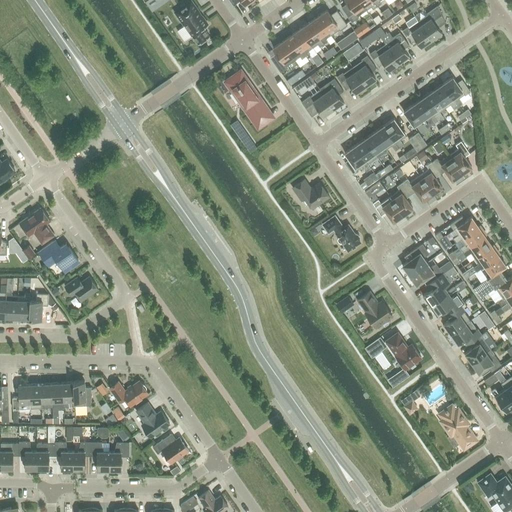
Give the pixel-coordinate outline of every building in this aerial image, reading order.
[(180,8),(174,12),(184,26),(177,31),(184,41),(192,35),(198,43),(209,35),(203,27),(207,24),(202,16),(200,17),(197,12),(198,11),(191,0),(186,4),(187,6),(181,10),(180,8)] [(366,10),(359,0),(345,0),(349,4),(343,8),(342,7),(341,7),(351,21),(366,10)] [(359,0),(366,10),(371,6),(373,9),(377,6),(372,0),(359,0)] [(399,0),(394,4),(397,9),(403,5),(399,0)] [(416,10),(417,6),(414,2),(408,6),(412,13),(416,10)] [(388,7),(381,12),(385,18),(392,13),(388,7)] [(418,20),(431,39),(434,37),(435,38),(442,34),(437,27),(444,22),(445,22),(438,7),(427,14),(423,9),(414,16),(418,21),(418,20)] [(317,16),(331,35),(346,24),(336,10),(337,12),(331,16),(327,10),(317,16)] [(379,13),(372,18),(376,24),(377,24),(383,19),(379,13)] [(317,16),(309,22),(323,43),(328,40),(326,38),(331,35),(317,16)] [(413,44),(418,41),(422,48),(429,43),(427,42),(431,39),(418,20),(418,21),(414,16),(405,22),(409,27),(403,31),(412,45),(413,45),(413,44)] [(395,23),(391,18),(388,20),(385,22),(388,28),(395,23)] [(309,22),(300,29),(310,43),(312,47),(313,47),(318,44),(319,46),(323,43),(309,22)] [(354,29),(359,36),(363,33),(358,26),(354,29)] [(310,43),(300,29),(291,35),(306,56),(310,53),(308,50),(312,47),(310,43)] [(354,30),(348,34),(353,40),(358,37),(354,30)] [(385,43),(398,62),(402,60),(403,61),(409,57),(402,47),(407,43),(408,45),(409,45),(400,33),(385,43)] [(306,56),(291,35),(282,41),(292,56),(293,55),(295,59),(300,56),(302,59),(306,56)] [(336,42),(341,49),(345,46),(341,39),(336,42)] [(292,56),(282,41),(273,47),(277,54),(271,58),(270,57),(280,71),(295,59),(293,55),(292,56)] [(357,41),(351,46),(357,53),(363,49),(357,41)] [(398,62),(385,43),(370,54),(378,66),(379,66),(378,64),(382,61),(388,69),(398,62)] [(332,55),(337,52),(333,46),(328,50),(332,55)] [(327,59),(332,55),(328,50),(323,53),(327,59)] [(365,64),(356,70),(355,71),(365,85),(375,78),(369,70),(374,66),(375,68),(376,68),(367,56),(362,60),(365,64)] [(314,60),(313,60),(317,66),(323,62),(320,57),(315,61),(315,60),(314,60)] [(355,71),(356,70),(353,66),(337,77),(346,89),(345,87),(350,84),(356,92),(365,85),(355,71)] [(302,69),(286,80),(290,85),(305,74),(302,69)] [(258,125),(261,123),(262,124),(269,119),(268,118),(269,117),(266,112),(268,110),(253,89),(254,89),(248,80),(246,81),(241,74),(239,76),(237,74),(230,79),(231,81),(228,83),(233,90),(232,91),(242,106),(243,106),(253,120),(255,120),(258,125)] [(452,76),(442,84),(458,106),(462,103),(459,98),(464,94),(465,95),(470,91),(463,82),(458,85),(452,76)] [(320,89),(333,108),(336,106),(337,107),(344,103),(337,93),(341,89),(343,91),(335,79),(320,89)] [(458,106),(442,84),(433,90),(445,108),(450,104),(454,109),(458,106)] [(333,108),(320,89),(302,102),(311,116),(312,115),(312,114),(319,109),(324,117),(331,112),(329,111),(333,108)] [(445,108),(433,90),(423,97),(439,119),(443,116),(440,111),(445,108)] [(439,119),(423,97),(413,104),(423,118),(423,119),(425,122),(431,118),(434,122),(439,119)] [(423,118),(413,104),(403,111),(413,125),(423,119),(423,118)] [(462,112),(466,117),(471,113),(468,108),(462,112)] [(466,117),(462,112),(457,116),(462,123),(467,119),(466,117)] [(383,125),(399,147),(403,144),(400,139),(406,135),(393,118),(383,125)] [(448,122),(443,126),(446,130),(451,127),(448,122)] [(399,147),(383,125),(374,132),(386,149),(391,145),(395,150),(399,147)] [(446,130),(443,126),(438,129),(441,134),(446,130)] [(237,135),(241,140),(247,136),(243,131),(237,135)] [(386,149),(374,132),(364,139),(377,157),(387,150),(386,149)] [(413,135),(422,148),(427,144),(418,132),(413,135)] [(451,137),(448,133),(441,138),(444,142),(451,137)] [(422,148),(413,135),(408,139),(417,151),(422,148)] [(377,157),(364,139),(354,145),(368,164),(377,157)] [(432,145),(438,154),(444,150),(438,141),(432,145)] [(458,148),(449,155),(463,175),(469,170),(467,169),(471,166),(465,156),(469,153),(461,141),(455,144),(458,148)] [(368,164),(354,145),(344,153),(350,161),(346,164),(352,174),(358,170),(357,170),(362,166),(366,171),(371,168),(368,164)] [(428,157),(423,150),(416,155),(421,162),(428,157)] [(401,162),(407,158),(404,154),(398,157),(401,162)] [(437,157),(431,161),(440,174),(445,170),(452,180),(456,177),(457,179),(463,175),(449,155),(439,161),(437,157)] [(0,180),(15,170),(7,159),(0,163),(0,162),(0,180)] [(440,174),(431,161),(426,165),(428,169),(419,175),(433,195),(439,191),(438,189),(442,187),(435,177),(440,174)] [(390,164),(384,167),(387,172),(393,168),(390,164)] [(387,172),(384,167),(379,171),(382,175),(387,172)] [(399,169),(395,172),(399,177),(403,174),(399,169)] [(433,195),(419,175),(410,182),(407,178),(402,182),(411,194),(416,191),(422,201),(426,198),(427,199),(433,195)] [(319,183),(309,190),(308,188),(309,187),(304,179),(293,187),(301,199),(305,197),(312,208),(328,196),(319,183)] [(364,181),(359,184),(363,189),(368,186),(364,181)] [(371,201),(377,197),(375,194),(384,187),(379,181),(365,191),(371,201)] [(399,189),(390,196),(404,216),(410,212),(408,210),(412,207),(406,198),(411,194),(402,182),(397,186),(399,189)] [(465,202),(474,197),(471,193),(463,198),(465,202)] [(404,216),(390,196),(380,203),(378,199),(372,203),(381,215),(386,212),(393,221),(397,218),(398,220),(404,216)] [(50,220),(40,207),(19,222),(29,235),(33,232),(41,243),(54,235),(49,227),(47,228),(44,224),(50,220)] [(334,216),(323,224),(328,231),(333,228),(337,233),(336,233),(338,236),(337,236),(337,237),(337,238),(337,239),(338,240),(338,241),(339,242),(340,242),(341,242),(342,242),(348,249),(359,241),(359,240),(360,239),(360,238),(360,237),(359,237),(359,236),(359,235),(358,235),(358,234),(357,234),(356,233),(355,233),(354,234),(348,225),(343,229),(339,224),(340,223),(334,216)] [(478,226),(471,216),(463,222),(459,217),(449,224),(453,230),(454,229),(458,234),(453,238),(456,242),(461,239),(478,226)] [(18,219),(10,223),(17,235),(24,231),(18,219)] [(461,239),(465,244),(460,247),(463,252),(485,236),(482,232),(484,231),(480,225),(478,226),(461,239)] [(313,236),(318,232),(314,227),(309,230),(313,236)] [(443,236),(440,231),(435,235),(438,239),(443,236)] [(432,236),(427,240),(431,245),(436,241),(432,236)] [(485,236),(463,252),(466,256),(471,252),(474,258),(492,246),(492,245),(485,236)] [(28,258),(28,257),(22,250),(13,237),(8,240),(8,252),(16,252),(22,262),(28,258)] [(79,262),(68,247),(66,248),(63,244),(58,248),(53,240),(38,251),(49,267),(57,261),(65,272),(79,262)] [(409,274),(427,262),(423,257),(429,253),(422,243),(404,256),(404,257),(410,253),(413,257),(402,265),(403,266),(403,269),(404,271),(406,272),(409,273),(409,274)] [(492,246),(474,258),(478,263),(473,267),(477,271),(480,269),(480,268),(499,255),(496,252),(498,250),(493,244),(492,245),(492,246)] [(34,253),(29,245),(22,250),(28,257),(34,253)] [(452,259),(456,256),(453,251),(448,254),(452,259)] [(463,252),(456,256),(458,258),(459,257),(460,260),(466,256),(463,252)] [(480,268),(480,269),(487,278),(473,289),(476,293),(504,274),(500,269),(506,265),(499,255),(480,268)] [(460,261),(456,256),(452,259),(456,264),(460,261)] [(440,267),(444,272),(452,266),(449,261),(440,267)] [(427,262),(409,274),(410,275),(410,278),(411,280),(413,282),(415,283),(416,284),(427,277),(430,281),(424,285),(425,286),(443,273),(436,263),(430,267),(427,262)] [(443,273),(425,286),(427,285),(430,289),(423,294),(425,296),(424,299),(426,302),(429,302),(430,304),(447,292),(444,287),(450,283),(449,282),(452,279),(451,277),(457,272),(453,266),(443,273)] [(466,270),(462,273),(465,278),(470,275),(466,270)] [(504,274),(476,293),(479,298),(495,287),(502,297),(511,290),(511,275),(507,279),(504,274)] [(98,289),(89,276),(78,284),(75,278),(64,286),(71,295),(76,292),(81,300),(98,289)] [(458,284),(462,289),(467,285),(463,280),(458,284)] [(458,284),(447,292),(430,304),(431,306),(431,308),(433,311),(435,312),(437,314),(444,309),(447,313),(445,315),(450,312),(459,305),(463,302),(456,293),(462,289),(458,284)] [(54,296),(59,293),(56,288),(51,291),(54,296)] [(468,302),(476,297),(471,290),(464,295),(468,302)] [(511,290),(502,297),(506,303),(501,306),(504,310),(504,311),(509,307),(511,304),(511,290)] [(369,291),(357,299),(366,311),(365,312),(375,327),(392,315),(381,301),(377,304),(375,300),(376,300),(369,291)] [(6,292),(5,317),(17,317),(18,295),(11,295),(11,292),(6,292)] [(18,295),(17,317),(28,318),(29,318),(30,300),(30,293),(24,293),(24,295),(18,295)] [(29,318),(28,318),(41,319),(42,305),(48,305),(48,304),(48,293),(36,293),(36,300),(30,300),(29,318)] [(52,311),(58,307),(55,303),(48,293),(48,304),(51,306),(49,307),(52,311)] [(341,311),(353,303),(348,296),(336,304),(341,311)] [(450,312),(453,317),(444,323),(444,324),(443,325),(447,331),(448,330),(451,333),(470,320),(459,305),(450,312)] [(501,306),(495,311),(498,315),(504,310),(501,306)] [(478,314),(488,329),(494,324),(484,310),(478,314)] [(493,318),(498,315),(495,311),(494,310),(490,313),(493,318)] [(501,320),(498,315),(493,318),(497,323),(501,320)] [(470,320),(451,333),(458,343),(467,337),(470,342),(480,335),(470,320)] [(507,337),(511,334),(508,329),(503,332),(507,337)] [(407,347),(397,332),(386,340),(396,355),(395,355),(405,368),(421,357),(412,344),(407,347)] [(480,335),(470,342),(474,347),(465,353),(472,363),(491,349),(480,335)] [(365,347),(371,356),(378,351),(372,342),(365,347)] [(501,364),(491,349),(472,363),(478,373),(488,366),(491,371),(501,364)] [(404,368),(388,380),(393,386),(409,375),(404,368)] [(498,379),(494,373),(484,380),(488,386),(498,379)] [(511,378),(510,376),(501,383),(505,388),(511,398),(511,378)] [(84,381),(73,381),(73,382),(74,406),(92,405),(91,387),(85,387),(84,381)] [(108,390),(102,381),(96,386),(102,394),(108,390)] [(147,392),(139,381),(125,391),(118,381),(109,387),(119,401),(124,398),(130,405),(147,392)] [(62,382),(51,383),(52,407),(53,417),(58,417),(58,409),(63,409),(63,406),(62,382)] [(73,382),(62,382),(63,406),(64,406),(74,406),(73,382)] [(51,383),(40,384),(41,407),(52,407),(51,383)] [(18,396),(12,397),(13,409),(30,408),(29,384),(18,385),(18,396)] [(40,384),(29,384),(30,408),(35,408),(35,415),(42,415),(41,407),(40,384)] [(1,385),(0,385),(0,409),(1,409),(8,409),(8,397),(2,397),(1,386),(1,385)] [(511,406),(511,398),(505,388),(499,392),(495,387),(491,390),(500,404),(502,408),(503,408),(506,411),(511,406)] [(401,400),(405,406),(420,395),(416,390),(401,400)] [(112,409),(106,400),(100,405),(106,413),(112,409)] [(412,401),(406,405),(405,406),(410,412),(416,408),(412,401)] [(147,402),(136,410),(145,422),(141,425),(150,437),(169,423),(161,411),(156,414),(147,402)] [(125,414),(118,404),(111,409),(118,419),(125,414)] [(452,406),(440,414),(444,418),(441,420),(451,434),(453,432),(456,437),(458,436),(460,439),(458,439),(464,447),(475,439),(467,428),(464,425),(467,423),(465,420),(465,418),(465,415),(463,414),(462,412),(460,412),(457,409),(455,410),(452,406)] [(108,425),(109,426),(117,420),(113,413),(104,419),(107,423),(108,425)] [(128,421),(125,416),(119,420),(122,425),(128,421)] [(82,426),(73,426),(73,432),(73,435),(82,435),(82,426)] [(167,446),(162,439),(152,446),(157,453),(162,450),(171,462),(188,450),(179,437),(167,446)] [(19,440),(19,442),(19,455),(25,455),(25,464),(24,466),(25,468),(26,470),(28,470),(30,470),(32,468),(37,468),(37,450),(36,450),(31,450),(29,441),(19,440)] [(54,441),(54,443),(55,455),(61,455),(61,464),(60,466),(61,469),(62,470),(64,471),(66,470),(68,469),(73,469),(73,450),(67,450),(65,441),(54,441)] [(73,450),(73,469),(77,469),(79,470),(81,471),(83,470),(84,469),(85,467),(84,465),(84,455),(91,456),(91,441),(80,441),(78,450),(73,450)] [(91,441),(91,456),(97,456),(97,465),(96,467),(97,469),(98,470),(100,471),(102,470),(104,469),(109,469),(109,451),(103,451),(101,441),(91,441)] [(109,451),(109,469),(113,469),(115,471),(117,471),(119,471),(120,469),(121,467),(120,465),(120,456),(129,456),(129,441),(116,441),(114,451),(109,451)] [(0,442),(0,448),(1,448),(1,468),(5,468),(7,470),(9,470),(11,470),(12,468),(13,466),(12,464),(12,455),(19,455),(19,442),(0,442)] [(36,443),(36,450),(37,450),(37,468),(41,469),(43,470),(45,471),(47,470),(48,469),(49,466),(48,464),(48,455),(55,455),(54,443),(36,443)] [(170,470),(173,475),(180,471),(176,466),(170,470)] [(491,507),(494,511),(502,511),(511,505),(511,486),(505,476),(496,482),(490,473),(478,481),(488,495),(492,493),(498,502),(491,507)] [(474,490),(468,481),(463,485),(469,493),(474,490)] [(208,490),(198,497),(205,506),(203,507),(205,511),(220,511),(228,507),(220,495),(215,499),(208,490)] [(185,511),(198,503),(193,495),(180,504),(180,509),(182,511),(185,511)]
